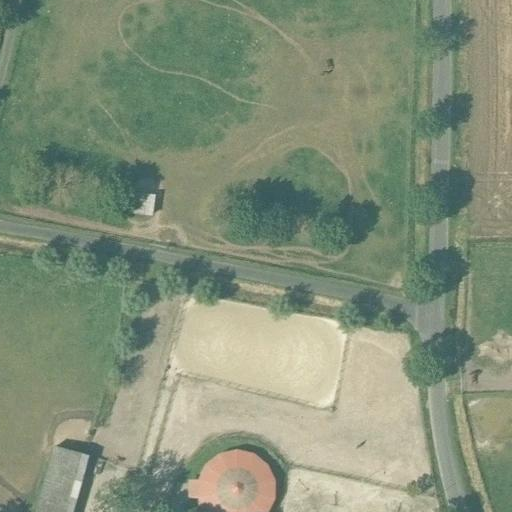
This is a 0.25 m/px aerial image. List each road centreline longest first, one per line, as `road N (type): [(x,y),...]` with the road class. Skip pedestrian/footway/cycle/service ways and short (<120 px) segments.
road 1 (unclassified): [(436,316),(0,229)]
road 2 (unclassified): [(445,0),(436,316)]
road 3 (unclassified): [(436,316),(461,511)]
